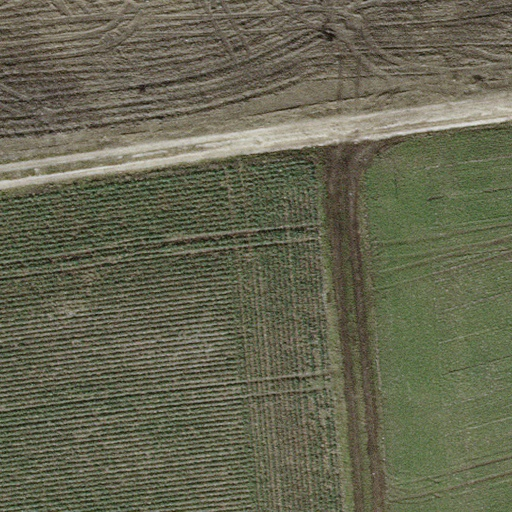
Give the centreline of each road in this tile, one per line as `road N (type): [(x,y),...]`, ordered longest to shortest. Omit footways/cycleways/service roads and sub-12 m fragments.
road 1 (track): [(511,109),(0,181)]
road 2 (track): [(379,511),(361,193),(344,132)]
